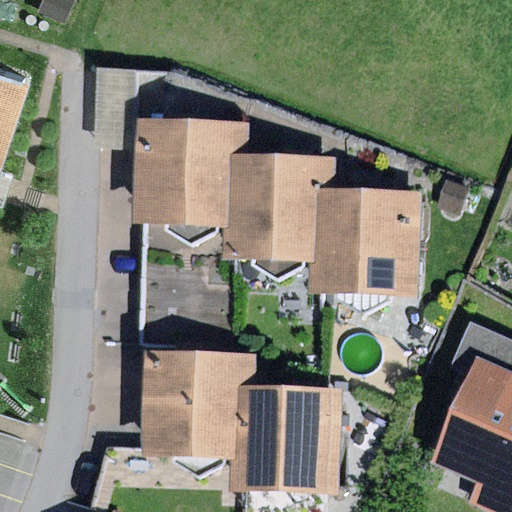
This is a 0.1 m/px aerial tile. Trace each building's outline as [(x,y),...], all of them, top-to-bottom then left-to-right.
[(39,0),(35,11),(67,24),(77,0),(39,0)] [(0,166),(30,80),(0,69),(0,166)] [(96,70),(93,149),(131,150),(134,71),(96,70)] [(234,228),(236,159),(236,122),(139,120),(137,226),(146,225),(170,226),(170,232),(192,248),(220,234),(220,228),(234,228)] [(323,262),(326,193),(326,161),(236,159),(234,228),(233,260),(253,260),(253,267),(278,282),(304,268),(304,262),(323,262)] [(447,180),(437,207),(460,215),(470,189),(447,180)] [(422,197),(326,193),(323,262),(322,293),(337,293),(336,301),(363,315),(390,303),(391,296),(418,297),(422,197)] [(479,362),(511,375),(511,339),(471,322),(458,353),(479,362)] [(237,462),(239,386),(239,354),(231,354),(143,352),(141,450),(141,460),(237,462)] [(511,511),(511,375),(479,362),(435,465),(480,484),(472,504),(490,511),(511,511)] [(339,389),(239,386),(237,462),(237,491),(337,494),(339,389)]
